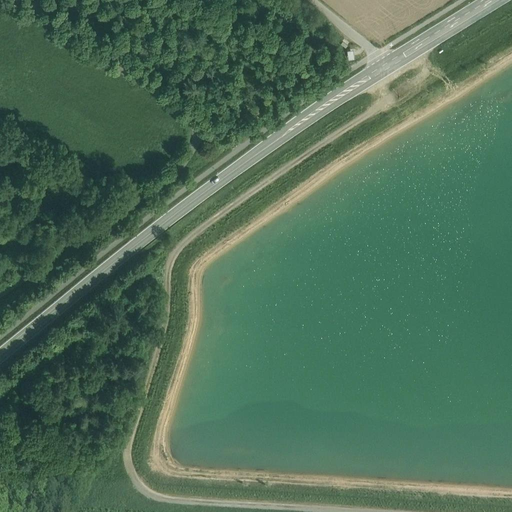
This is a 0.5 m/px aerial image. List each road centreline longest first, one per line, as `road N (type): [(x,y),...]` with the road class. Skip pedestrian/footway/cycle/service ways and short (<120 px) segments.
road 1 (track): [(367,511),(168,499),(141,488),(127,447),(176,251),(385,100),(394,91),(386,64)]
road 2 (unclassified): [(37,0),(32,13),(203,123),(175,172),(0,295)]
road 3 (secondary): [(0,353),(105,265),(386,64)]
road 4 (secondary): [(386,64),(492,0)]
